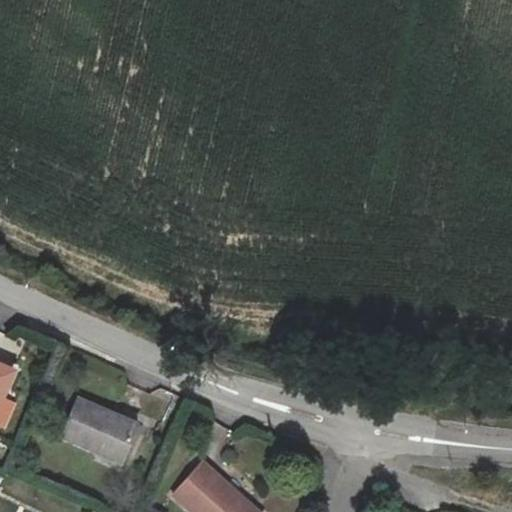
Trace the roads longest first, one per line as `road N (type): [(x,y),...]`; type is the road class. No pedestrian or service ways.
road 1 (unclassified): [(0,287),(356,430)]
road 2 (unclassified): [(356,430),(511,447)]
